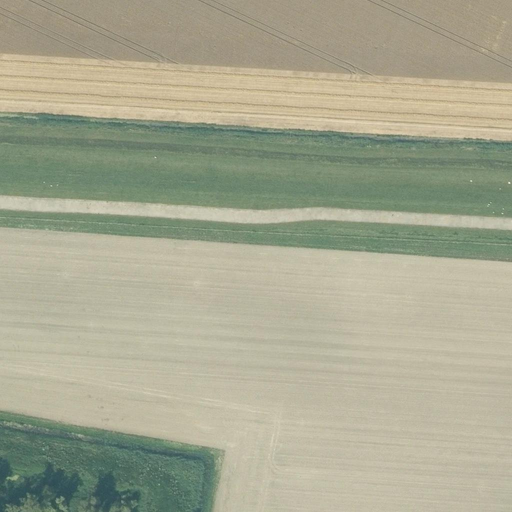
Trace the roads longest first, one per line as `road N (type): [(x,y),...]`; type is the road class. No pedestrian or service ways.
road 1 (track): [(0,149),(511,181),(511,159),(0,129)]
road 2 (track): [(0,212),(511,240)]
road 3 (track): [(511,209),(0,182)]
